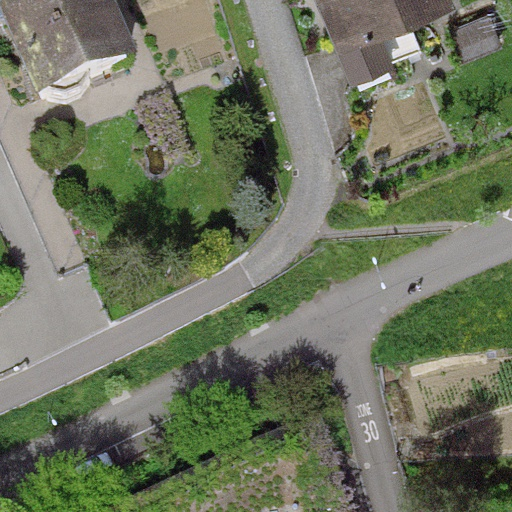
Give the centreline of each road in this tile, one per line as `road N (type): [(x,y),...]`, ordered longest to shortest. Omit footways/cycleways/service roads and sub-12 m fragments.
road 1 (residential): [(0,395),(246,275),(297,232),(315,193),(315,150),(267,0)]
road 2 (residential): [(511,230),(0,476)]
